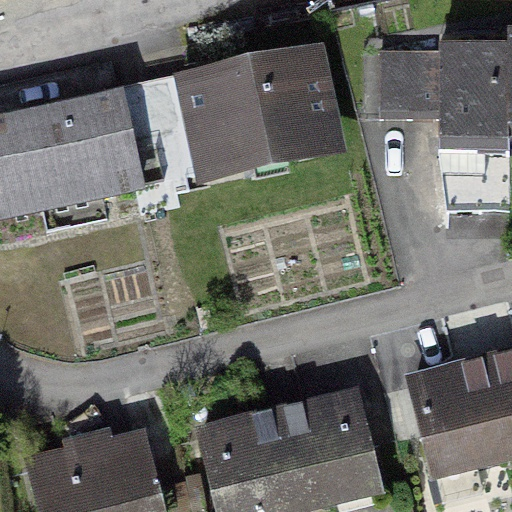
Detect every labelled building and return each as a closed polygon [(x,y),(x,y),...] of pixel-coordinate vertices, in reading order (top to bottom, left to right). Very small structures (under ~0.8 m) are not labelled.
[(509,147),(509,142),(508,51),(439,51),(439,56),(409,56),(409,121),(439,121),(439,147),(509,147)] [(379,121),(409,121),(409,56),(379,56),(379,121)] [(314,62),(187,90),(205,176),(333,149),(314,62)] [(0,221),(41,211),(38,198),(100,185),(103,198),(139,190),(120,104),(0,129),(0,221)] [(511,360),(488,366),(511,459),(511,458),(511,456),(511,360)] [(511,459),(488,366),(413,387),(433,471),(471,462),(472,466),(510,457),(510,459),(511,459)] [(301,509),(375,486),(354,402),(311,416),(310,412),(278,418),(300,509),(301,509)] [(291,511),(299,510),(300,509),(278,418),(244,428),(245,432),(201,439),(219,511),(291,511)] [(31,471),(41,511),(158,511),(142,444),(31,471)]
